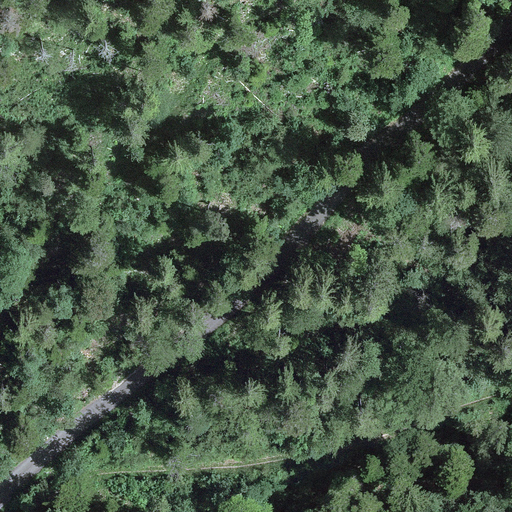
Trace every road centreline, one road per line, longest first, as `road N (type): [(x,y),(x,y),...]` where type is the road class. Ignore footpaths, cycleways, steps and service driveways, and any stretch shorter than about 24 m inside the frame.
road 1 (unclassified): [(511,24),(224,316),(0,495)]
road 2 (track): [(511,388),(238,468),(93,479),(11,511)]
